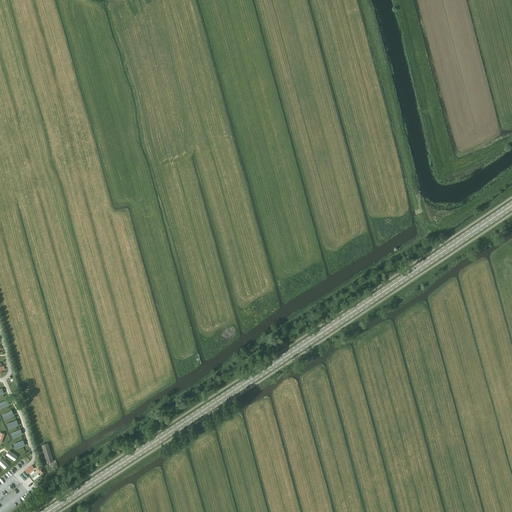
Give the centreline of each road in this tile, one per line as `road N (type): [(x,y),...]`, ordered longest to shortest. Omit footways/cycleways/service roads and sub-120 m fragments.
road 1 (primary): [(47,511),(511,205)]
road 2 (track): [(24,489),(41,487),(430,229)]
